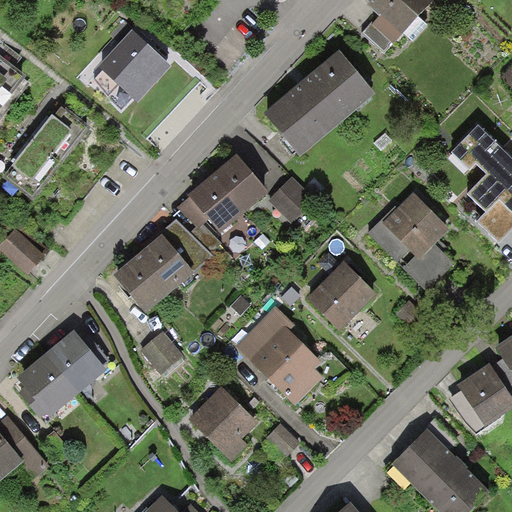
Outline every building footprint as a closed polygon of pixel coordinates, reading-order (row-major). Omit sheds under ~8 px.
[(152,0),(178,23),(204,0),(152,0)] [(374,23),(373,24),(394,43),(403,33),(414,43),(430,26),(418,15),(432,0),(372,0),(369,5),(381,16),(374,23)] [(384,53),(394,43),(373,24),(374,23),(373,22),(363,33),(384,53)] [(105,71),(95,80),(110,100),(122,112),(135,98),(139,101),(171,66),(133,29),(100,66),(105,71)] [(340,51),(265,114),(301,156),(376,93),(340,51)] [(26,75),(0,54),(0,111),(4,115),(29,83),(23,78),(26,75)] [(511,65),(502,76),(511,86),(511,65)] [(62,103),(33,139),(61,162),(90,126),(62,103)] [(451,151),(469,170),(476,163),(487,174),(468,194),(486,211),(498,199),(511,211),(511,155),(479,123),(451,151)] [(61,162),(33,139),(3,177),(32,200),(61,162)] [(213,176),(244,212),(269,191),(238,155),(213,176)] [(244,212),(213,176),(190,195),(191,197),(209,218),(220,232),(244,212)] [(294,178),(272,201),(294,223),(316,200),(294,178)] [(396,205),(368,233),(427,292),(455,263),(435,243),(450,228),(413,191),(398,207),(396,205)] [(209,218),(191,197),(178,207),(196,227),(198,228),(203,224),(209,218)] [(511,228),(511,211),(498,199),(486,211),(478,220),(500,241),(511,228)] [(162,235),(194,272),(213,255),(211,252),(190,233),(177,220),(160,232),(162,235)] [(203,224),(198,228),(196,227),(190,233),(211,252),(221,243),(203,224)] [(16,226),(0,245),(0,249),(27,273),(46,251),(16,226)] [(139,254),(171,292),(194,272),(162,235),(139,254)] [(331,275),(307,300),(341,331),(377,293),(344,262),(342,263),(330,252),(318,264),(331,275)] [(171,292),(139,254),(114,275),(147,313),(171,292)] [(293,288),(283,297),(291,306),(301,296),(293,288)] [(242,295),(232,306),(241,315),(251,304),(242,295)] [(409,301),(395,315),(414,334),(428,320),(409,301)] [(277,306),(236,346),(296,407),(327,377),(318,368),(323,363),(291,330),(296,325),(277,306)] [(164,330),(140,350),(161,375),(185,355),(164,330)] [(45,355),(79,395),(108,370),(105,368),(111,363),(92,341),(86,345),(74,331),(45,355)] [(511,335),(492,347),(497,357),(511,381),(511,335)] [(79,395),(45,355),(18,377),(21,381),(17,384),(22,390),(19,393),(41,419),(49,412),(52,416),(79,395)] [(511,381),(497,357),(457,382),(484,424),(511,406),(511,381)] [(232,463),(250,445),(244,439),(259,423),(222,387),(189,420),(232,463)] [(0,480),(20,464),(34,481),(51,468),(8,415),(0,421),(0,480)] [(282,424),(269,438),(288,457),(301,443),(282,424)] [(429,429),(392,464),(437,511),(469,511),(490,493),(429,429)] [(54,431),(43,440),(59,459),(70,450),(54,431)] [(179,511),(163,495),(145,511),(199,511),(191,503),(182,511),(179,511)] [(358,511),(351,503),(340,511),(358,511)]
